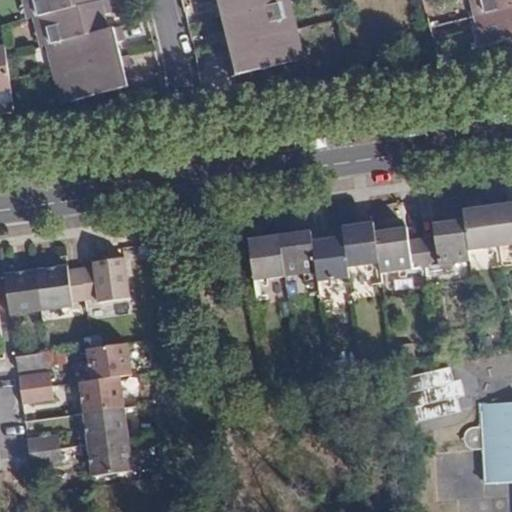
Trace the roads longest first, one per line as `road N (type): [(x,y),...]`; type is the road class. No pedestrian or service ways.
road 1 (track): [(244,511),(183,186)]
road 2 (residential): [(199,183),(511,138)]
road 3 (residential): [(0,212),(199,183)]
road 4 (residential): [(199,183),(162,0)]
